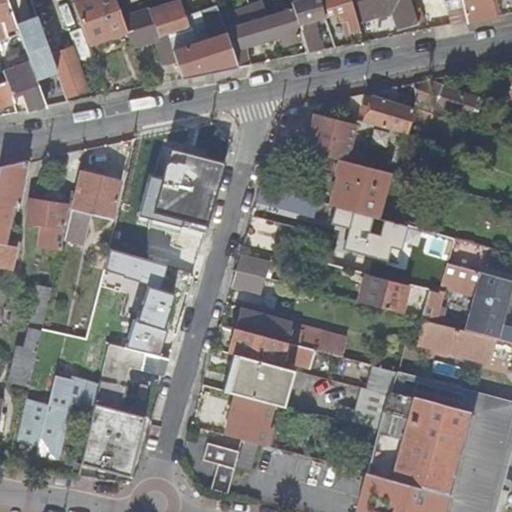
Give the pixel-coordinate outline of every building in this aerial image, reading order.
[(0,0),(0,19),(1,19),(6,32),(18,28),(18,26),(8,0),(0,0)] [(111,37),(128,31),(124,21),(116,0),(80,0),(75,2),(89,44),(111,37)] [(220,15),(238,68),(251,66),(245,47),(282,36),(285,45),(303,39),(290,0),(277,0),(279,6),(277,6),(278,11),(281,11),(282,13),(265,18),(263,9),(248,13),(245,6),(220,15)] [(290,0),(303,39),(308,54),(320,52),(311,22),(325,18),(318,0),(290,0)] [(346,20),(354,45),(365,43),(359,24),(351,0),(318,0),(325,18),(337,13),(339,22),(346,20)] [(351,0),(359,24),(385,15),(380,0),(351,0)] [(411,0),(380,0),(385,15),(394,13),(399,30),(419,24),(415,10),(411,0)] [(445,0),(453,26),(466,23),(499,16),(493,0),(445,0)] [(511,0),(493,0),(499,16),(511,13),(511,0)] [(162,64),(176,61),(168,36),(191,29),(186,16),(182,4),(124,21),(128,31),(131,40),(133,45),(155,39),(162,64)] [(176,61),(182,80),(238,68),(220,15),(217,6),(186,16),(191,29),(168,36),(176,61)] [(421,8),(415,10),(419,24),(426,22),(421,8)] [(51,84),(61,80),(52,55),(43,31),(38,18),(18,26),(18,28),(31,63),(42,59),(51,84)] [(131,40),(128,31),(111,37),(114,46),(131,40)] [(71,48),(52,55),(61,80),(68,98),(87,91),(71,48)] [(47,85),(51,84),(42,59),(31,63),(40,88),(47,85)] [(22,95),(28,111),(47,107),(44,100),(40,88),(31,63),(3,72),(5,75),(13,98),(22,95)] [(0,108),(14,103),(13,98),(5,75),(0,76),(0,108)] [(442,88),(444,84),(431,80),(414,83),(416,95),(441,90),(437,104),(472,116),(478,100),(442,88)] [(47,85),(40,88),(44,100),(52,98),(47,85)] [(394,87),(368,93),(374,94),(404,104),(406,98),(397,95),(394,87)] [(409,124),(414,108),(404,104),(374,94),(370,106),(364,104),(361,114),(367,115),(365,122),(427,140),(429,130),(409,124)] [(310,136),(306,151),(340,159),(347,161),(351,146),(353,146),(355,140),(353,140),(357,125),(316,114),(312,129),(308,128),(305,136),(310,136)] [(378,218),(390,173),(347,161),(340,159),(335,174),(339,176),(331,205),(378,218)] [(21,206),(27,162),(0,167),(0,268),(13,270),(17,247),(4,245),(15,209),(21,206)] [(410,165),(406,177),(431,184),(434,171),(410,165)] [(121,182),(80,172),(65,240),(82,244),(90,214),(113,220),(121,182)] [(135,214),(180,228),(192,187),(147,174),(135,214)] [(291,211),(294,196),(261,187),(257,202),(291,211)] [(39,246),(61,249),(68,205),(31,200),(27,223),(42,226),(39,246)] [(379,228),(381,221),(346,213),(342,231),(337,230),(336,236),(341,237),(337,257),(371,264),(379,228)] [(404,233),(406,225),(381,219),(381,221),(379,228),(404,233)] [(270,262),(241,255),(237,269),(237,270),(260,276),(266,278),(270,262)] [(441,288),(446,289),(476,297),(470,321),(481,324),(481,326),(498,331),(511,280),(448,263),(441,288)] [(256,291),(260,276),(237,270),(232,285),(256,291)] [(367,275),(360,302),(407,315),(408,309),(403,308),(409,285),(367,275)] [(9,382),(29,387),(52,289),(40,286),(24,348),(18,346),(9,382)] [(445,292),(440,290),(439,293),(429,290),(421,318),(436,322),(445,292)] [(241,307),(236,328),(286,341),(290,342),(317,349),(342,355),(347,336),(320,330),(321,327),(291,319),(241,307)] [(474,361),(482,334),(421,319),(416,338),(438,344),(437,351),(474,361)] [(236,328),(229,352),(232,353),(237,354),(280,365),(286,341),(236,328)] [(474,361),(511,371),(511,342),(482,334),(474,361)] [(311,366),(317,349),(290,342),(286,359),(311,366)] [(115,416),(117,410),(125,385),(129,367),(142,370),(145,353),(109,345),(100,384),(94,410),(81,464),(98,467),(129,474),(130,474),(138,438),(126,436),(131,420),(115,416)] [(232,353),(223,389),(228,391),(237,354),(232,353)] [(237,354),(228,391),(236,393),(243,394),(273,402),(284,405),(293,368),(280,365),(237,354)] [(79,376),(82,362),(66,359),(63,372),(79,376)] [(375,366),(370,387),(390,393),(392,392),(398,372),(375,366)] [(511,424),(511,420),(511,400),(399,370),(398,372),(392,392),(511,424)] [(88,393),(84,408),(94,410),(100,384),(57,375),(49,406),(40,441),(37,452),(58,456),(73,405),(76,391),(88,393)] [(364,386),(358,408),(354,423),(379,429),(390,393),(370,387),(364,386)] [(76,391),(73,405),(84,408),(88,393),(76,391)] [(511,446),(511,423),(511,424),(392,392),(390,393),(379,429),(376,441),(367,473),(357,509),(368,511),(485,511),(506,445),(511,446)] [(236,393),(232,409),(239,410),(243,394),(236,393)] [(239,410),(232,409),(226,434),(262,444),(267,424),(273,402),(243,394),(239,410)] [(19,436),(40,441),(49,406),(27,401),(19,436)] [(342,404),(338,419),(354,423),(358,408),(342,404)] [(126,436),(138,438),(144,417),(117,410),(115,416),(131,420),(126,436)] [(272,447),(278,426),(267,424),(262,444),(272,447)] [(251,467),(258,444),(246,441),(239,464),(251,467)] [(219,463),(213,487),(229,491),(240,450),(209,443),(204,458),(219,463)]
